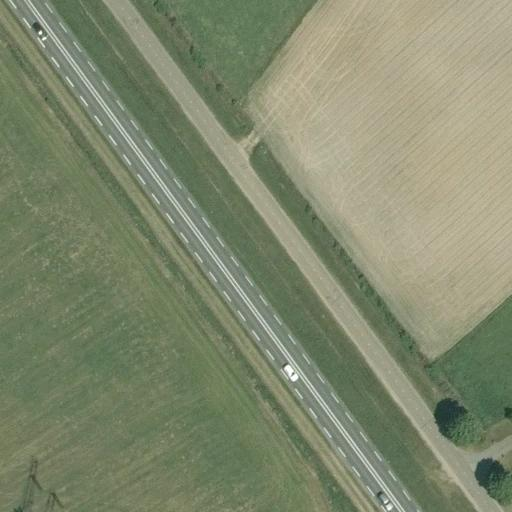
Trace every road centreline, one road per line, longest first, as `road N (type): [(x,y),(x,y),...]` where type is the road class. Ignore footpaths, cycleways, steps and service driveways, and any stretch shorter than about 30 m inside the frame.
road 1 (unclassified): [(490,511),(116,0)]
road 2 (primary): [(401,511),(27,0)]
